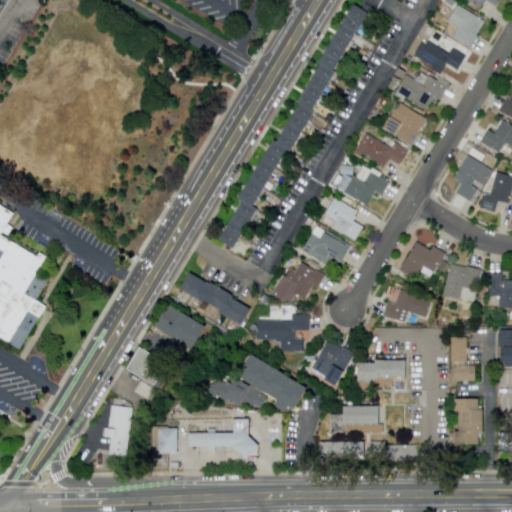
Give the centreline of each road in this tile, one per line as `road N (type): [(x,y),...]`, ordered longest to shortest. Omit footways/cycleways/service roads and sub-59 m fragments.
road 1 (tertiary): [(6,504),(311,0)]
road 2 (tertiary): [(511,498),(6,504)]
road 3 (residential): [(350,311),(511,42)]
